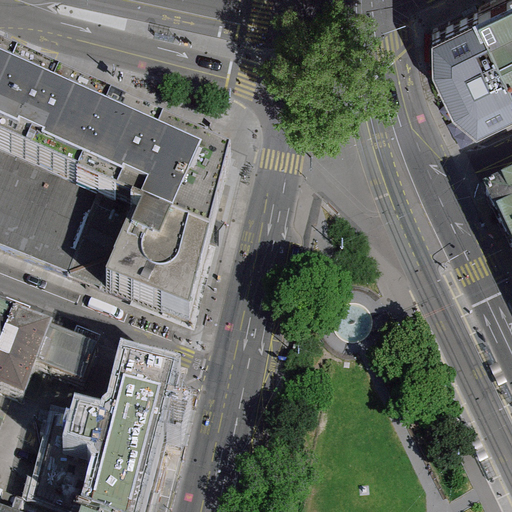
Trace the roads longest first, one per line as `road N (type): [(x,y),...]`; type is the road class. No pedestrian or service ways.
road 1 (tertiary): [(0,9),(248,80),(294,115)]
road 2 (secondary): [(294,115),(232,380)]
road 3 (residential): [(0,284),(232,380)]
road 4 (secondary): [(439,181),(401,83),(386,0)]
road 5 (secondary): [(511,335),(439,181)]
road 6 (secondary): [(232,380),(198,511)]
